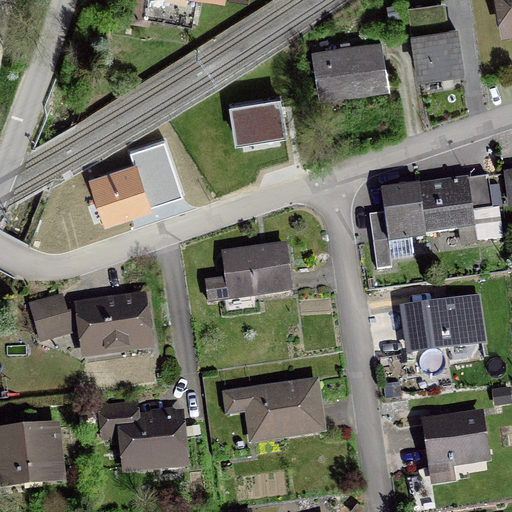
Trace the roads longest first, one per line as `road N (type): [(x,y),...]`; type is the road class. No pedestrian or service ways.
road 1 (residential): [(332,178),(60,267),(0,250)]
road 2 (residential): [(332,178),(377,511)]
road 3 (residential): [(511,115),(332,178)]
road 4 (unclassified): [(62,0),(0,177)]
